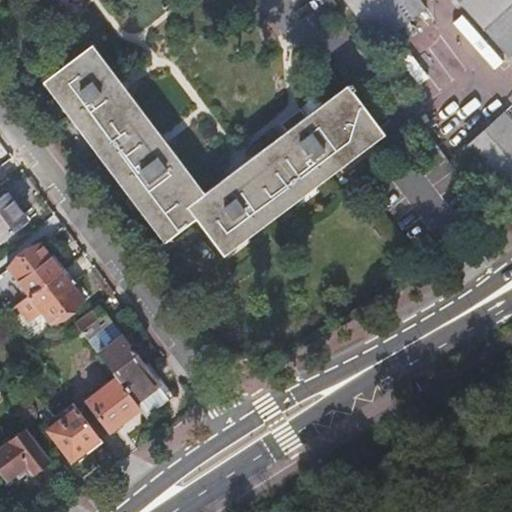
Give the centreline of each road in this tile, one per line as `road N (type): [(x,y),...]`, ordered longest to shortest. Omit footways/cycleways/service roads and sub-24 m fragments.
road 1 (residential): [(0,109),(242,428)]
road 2 (secondary): [(179,511),(511,299)]
road 3 (residential): [(279,0),(306,36),(371,67),(410,120),(419,150),(412,180),(484,289)]
road 4 (secondary): [(484,289),(242,428)]
road 5 (unknown): [(95,0),(104,13),(125,18),(214,115)]
road 6 (secondary): [(242,428),(124,511)]
